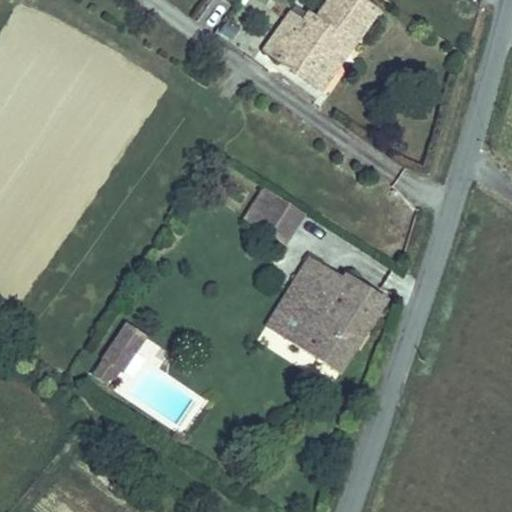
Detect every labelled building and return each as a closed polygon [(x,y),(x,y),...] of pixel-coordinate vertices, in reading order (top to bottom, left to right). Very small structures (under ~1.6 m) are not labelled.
[(245,47),(259,56),(266,46),(302,72),(321,45),(315,41),(320,33),(333,42),(358,7),(348,0),(307,0),(297,15),(290,10),(284,18),(271,9),(245,47)] [(266,46),(259,56),(302,87),(333,42),(320,33),(315,41),(321,45),(302,72),(266,46)] [(246,186),(227,216),(267,241),(285,210),(246,186)] [(289,298),(267,331),(333,372),(370,297),(329,271),(327,276),(313,297),(293,284),(307,263),(298,258),(278,291),(289,298)] [(313,297),(327,276),(307,263),(293,284),(313,297)] [(267,331),(289,298),(278,291),(256,323),(267,331)] [(122,346),(132,332),(115,321),(106,335),(122,346)] [(108,368),(122,346),(106,335),(81,372),(93,380),(98,373),(101,375),(106,367),(108,368)]
